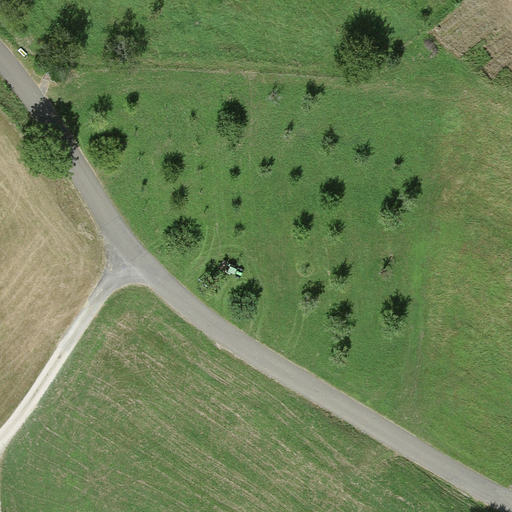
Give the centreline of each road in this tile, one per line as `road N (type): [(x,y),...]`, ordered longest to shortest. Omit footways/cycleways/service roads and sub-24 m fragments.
road 1 (unclassified): [(0,64),(136,260),(200,321),(323,401),(511,501)]
road 2 (track): [(136,260),(0,450)]
